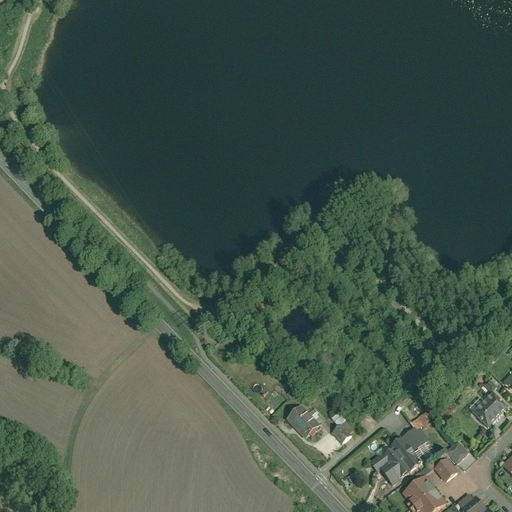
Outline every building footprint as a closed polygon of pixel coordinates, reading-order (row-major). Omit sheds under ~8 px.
[(492,393),(498,388),(491,381),(485,386),(492,393)] [(495,393),(474,413),(489,429),(510,409),(495,393)] [(307,440),(321,426),(303,407),(288,422),(307,440)] [(428,411),(416,417),(423,430),(435,424),(428,411)] [(340,446),(355,434),(338,413),(329,420),(336,428),(330,432),(340,446)] [(416,429),(402,440),(414,455),(428,444),(416,429)] [(421,467),(401,441),(371,464),(380,476),(383,473),(394,487),(421,467)] [(449,454),(459,465),(470,454),(461,444),(449,454)] [(436,470),(447,484),(459,474),(448,461),(436,470)] [(404,495),(417,511),(439,511),(448,505),(442,498),(432,486),(426,478),(404,495)] [(463,508),(475,500),(470,494),(459,503),(463,508)] [(484,511),(487,510),(477,498),(475,500),(463,508),(466,511),(484,511)]
